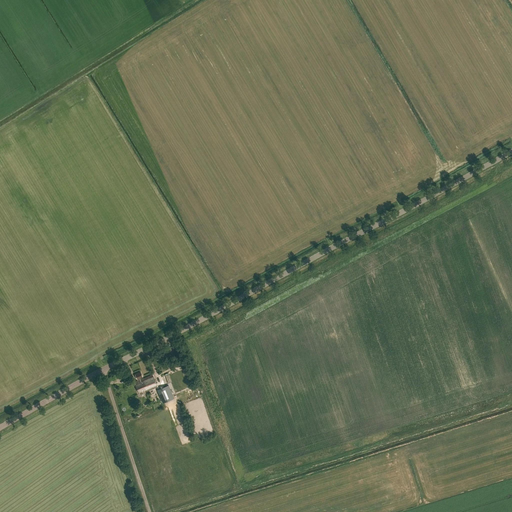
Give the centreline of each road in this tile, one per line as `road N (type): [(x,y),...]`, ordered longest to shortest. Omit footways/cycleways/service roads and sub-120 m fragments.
road 1 (tertiary): [(0,428),(511,151)]
road 2 (track): [(149,511),(103,370)]
